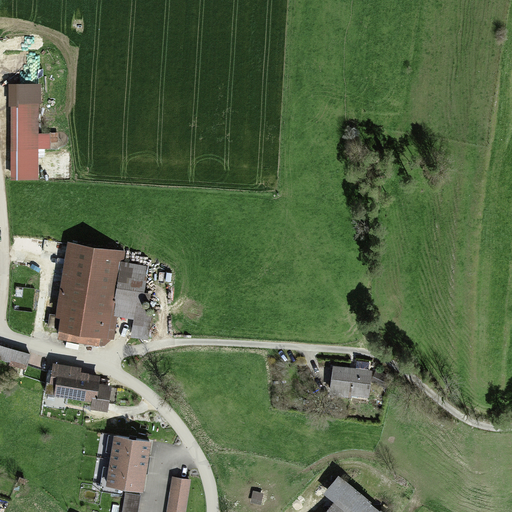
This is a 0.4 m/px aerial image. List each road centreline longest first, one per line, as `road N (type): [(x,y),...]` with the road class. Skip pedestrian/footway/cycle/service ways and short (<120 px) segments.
road 1 (residential): [(96,361),(124,347),(184,343),(362,352)]
road 2 (residential): [(212,511),(205,471),(166,410),(96,361)]
road 3 (track): [(511,428),(444,407),(388,362),(362,352)]
